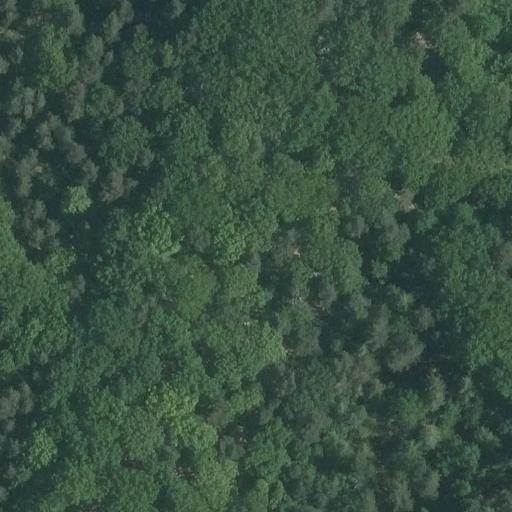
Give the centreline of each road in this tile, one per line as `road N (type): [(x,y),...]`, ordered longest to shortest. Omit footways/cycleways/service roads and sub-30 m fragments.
road 1 (track): [(342,0),(114,511)]
road 2 (track): [(511,172),(428,152),(389,132),(340,93),(275,18)]
road 3 (track): [(0,310),(40,353),(100,397),(159,416)]
